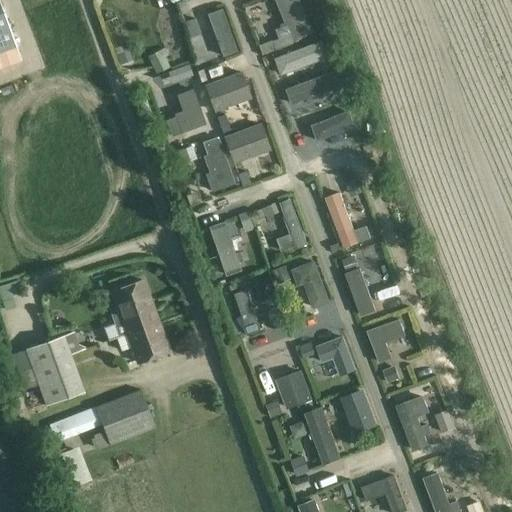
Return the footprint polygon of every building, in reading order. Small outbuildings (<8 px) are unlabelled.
[(278,39),(273,41),(276,49),(303,37),(287,0),(274,0),(286,26),(275,31),(278,39)] [(0,2),(0,51),(16,46),(0,2)] [(200,33),(195,18),(184,21),(189,37),(200,33)] [(320,43),(274,61),(280,76),(326,59),(320,43)] [(165,47),(147,56),(156,74),(170,67),(165,56),(168,55),(165,47)] [(206,86),(215,110),(251,97),(242,73),(206,86)] [(175,115),(176,118),(167,121),(173,138),(207,125),(194,89),(177,95),(184,112),(175,115)] [(225,137),(234,162),(270,149),(261,124),(225,137)] [(233,183),(217,137),(203,142),(207,155),(204,156),(209,172),(205,174),(211,190),(233,183)] [(374,162),(358,168),(372,205),(362,208),(365,216),(390,206),(374,162)] [(319,184),(332,225),(349,220),(336,178),(319,184)] [(268,190),(246,199),(256,222),(278,213),(268,190)] [(217,209),(202,215),(217,256),(233,250),(217,209)] [(370,228),(373,236),(382,232),(396,269),(412,263),(395,218),(370,228)] [(315,263),(292,271),(299,288),(304,285),(314,310),(331,304),(315,263)] [(286,264),(273,270),(277,280),(290,275),(286,264)] [(424,293),(418,277),(373,295),(379,311),(424,293)] [(142,280),(105,294),(115,322),(115,323),(119,334),(157,321),(142,280)] [(9,284),(0,286),(0,291),(6,309),(16,306),(13,297),(23,294),(19,281),(9,284)] [(248,290),(234,295),(249,337),(263,332),(248,290)] [(436,324),(430,308),(385,325),(391,341),(436,324)] [(119,334),(117,335),(121,349),(132,345),(138,362),(168,351),(157,321),(119,334)] [(347,358),(341,330),(326,334),(324,328),(309,331),(317,365),(347,358)] [(25,348),(32,367),(71,353),(64,334),(25,348)] [(442,344),(398,360),(404,376),(448,360),(442,344)] [(71,353),(32,367),(46,404),(84,391),(71,353)] [(279,395),(306,390),(299,358),(272,363),(279,395)] [(453,374),(410,389),(416,406),(459,390),(453,374)] [(349,420),(371,411),(357,377),(335,385),(349,420)] [(16,407),(28,402),(20,380),(7,385),(16,407)] [(264,403),(278,399),(274,385),(260,390),(264,403)] [(155,426),(141,388),(94,406),(101,423),(109,444),(155,426)] [(443,398),(431,401),(436,420),(448,417),(443,398)] [(323,404),(305,411),(323,461),(341,455),(323,404)] [(56,441),(101,423),(94,406),(49,424),(56,441)] [(431,447),(435,456),(457,447),(453,437),(431,447)] [(304,456),(291,461),(297,477),(310,472),(304,456)] [(432,459),(420,462),(434,511),(445,511),(455,510),(448,487),(441,489),(432,459)] [(355,474),(362,493),(373,489),(379,505),(401,497),(388,462),(355,474)] [(87,470),(62,479),(66,489),(91,480),(87,470)] [(320,511),(315,496),(298,503),(301,511),(320,511)] [(484,511),(481,501),(468,506),(469,511),(484,511)]
